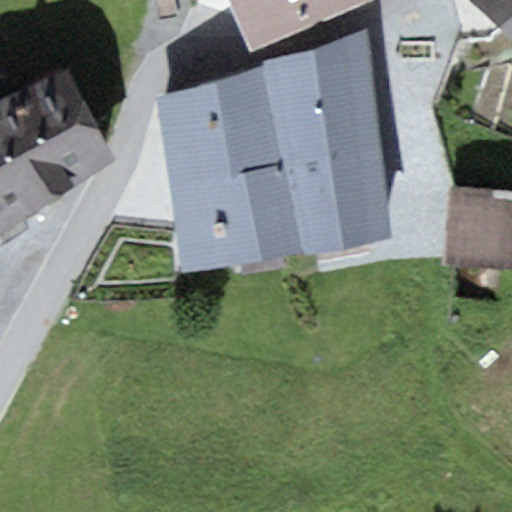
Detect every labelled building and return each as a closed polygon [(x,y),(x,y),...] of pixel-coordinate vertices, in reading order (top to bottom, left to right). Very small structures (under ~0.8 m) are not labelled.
[(236,0),(255,43),(356,0),(236,0)] [(511,0),(469,0),(492,23),(511,43),(511,0)] [(252,69),(158,91),(180,267),(390,234),(365,30),(338,37),(260,56),(262,67),(252,69)] [(111,162),(61,64),(0,95),(0,225),(54,194),(111,162)] [(511,188),(448,183),(441,255),(511,261),(511,188)]
